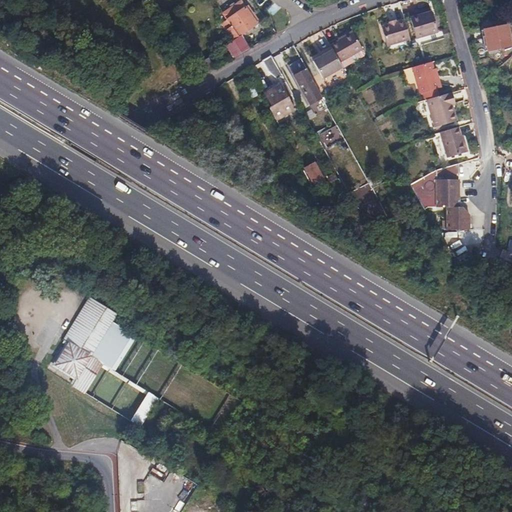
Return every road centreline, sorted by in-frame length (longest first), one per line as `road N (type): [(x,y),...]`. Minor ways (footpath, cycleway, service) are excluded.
road 1 (motorway): [(511,386),(0,77)]
road 2 (motorway): [(0,122),(511,430)]
road 3 (residential): [(0,202),(308,25)]
road 4 (residential): [(482,197),(488,158),(451,0)]
road 5 (unclassified): [(0,447),(99,460),(110,478),(112,511)]
